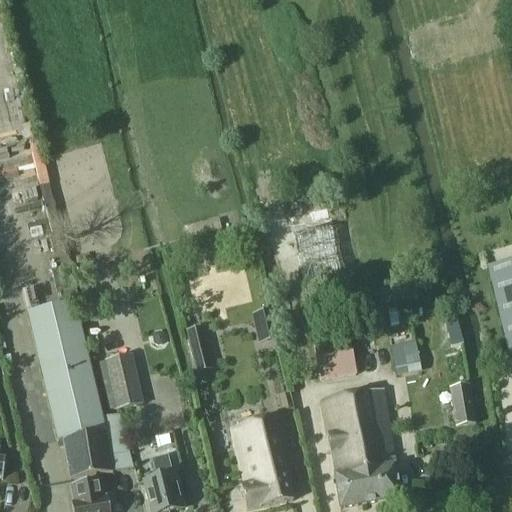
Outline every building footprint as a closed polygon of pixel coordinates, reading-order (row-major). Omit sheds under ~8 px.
[(215,206),(202,209),(204,218),(217,215),(215,206)] [(290,221),(260,225),(269,292),(299,288),(290,221)] [(511,261),(487,267),(509,360),(511,359),(511,261)] [(62,443),(70,483),(112,475),(133,471),(120,418),(103,421),(75,304),(27,316),(57,444),(62,443)] [(279,341),(275,323),(272,311),(251,316),(258,346),(279,341)] [(213,371),(203,329),(185,333),(195,375),(213,371)] [(154,345),(157,348),(162,347),(165,343),(164,337),(160,334),(155,335),(153,339),(154,345)] [(312,347),(319,385),(356,378),(349,339),(312,347)] [(389,373),(416,371),(414,344),(388,346),(389,373)] [(144,407),(132,357),(97,365),(109,415),(144,407)] [(449,390),(455,429),(475,426),(469,387),(449,390)] [(322,404),(340,510),(400,500),(394,466),(395,466),(394,460),(382,393),(366,396),(366,395),(322,404)] [(271,421),(230,431),(244,486),(241,487),(246,511),(251,511),(293,502),(287,476),(285,477),(271,421)] [(434,471),(436,471),(438,481),(449,480),(447,469),(459,467),(457,452),(432,456),(434,471)] [(156,479),(144,482),(151,511),(177,511),(181,511),(172,475),(168,458),(152,462),(156,479)] [(511,475),(511,466),(502,467),(503,481),(511,480),(511,475)] [(113,479),(102,481),(104,492),(111,491),(114,486),(113,479)] [(73,511),(108,511),(106,500),(104,501),(101,482),(71,487),(74,506),(72,507),(73,511)]
